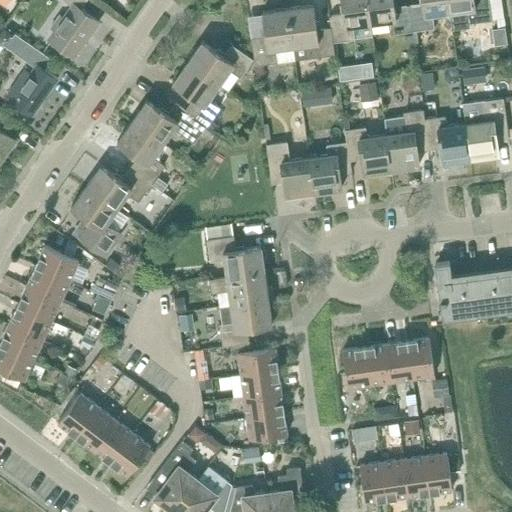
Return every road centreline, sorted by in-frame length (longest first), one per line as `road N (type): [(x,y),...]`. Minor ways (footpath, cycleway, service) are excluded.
road 1 (residential): [(0,240),(162,0)]
road 2 (residential): [(327,511),(300,336)]
road 3 (residential): [(110,511),(0,427)]
road 4 (residential): [(380,252),(407,237),(511,222)]
